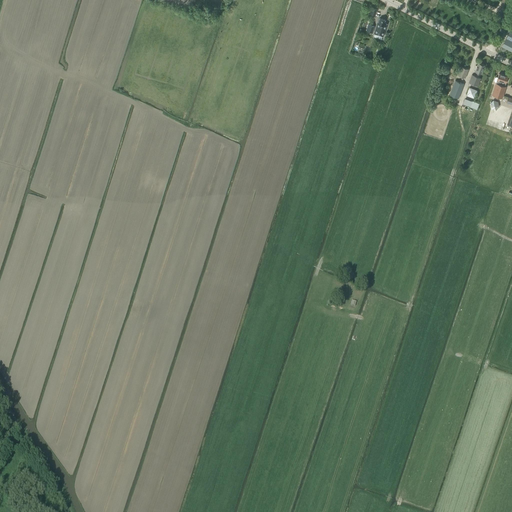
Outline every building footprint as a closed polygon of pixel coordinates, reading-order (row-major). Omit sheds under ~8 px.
[(370,13),(375,15),(377,9),(372,7),(371,7),(370,7),(368,13),(370,13)] [(378,22),(374,33),(383,36),(387,24),(384,23),(385,20),(380,18),(378,22)] [(511,41),(506,39),(505,40),(502,47),(511,51),(511,41)] [(475,71),(481,74),(485,65),(478,62),(475,71)] [(461,66),(457,75),(465,78),(469,69),(461,66)] [(497,84),(496,83),(492,95),(502,98),(506,86),(505,86),(506,82),(508,76),(499,73),(497,80),(498,81),(497,84)] [(469,82),(478,86),(481,78),(472,75),(469,82)] [(450,95),(458,98),(464,84),(455,81),(450,95)] [(475,98),(478,90),(470,87),(467,95),(475,98)] [(465,99),(463,104),(477,109),(479,104),(474,102),(473,102),(465,99)] [(495,99),(489,103),(495,110),(500,105),(495,99)]
